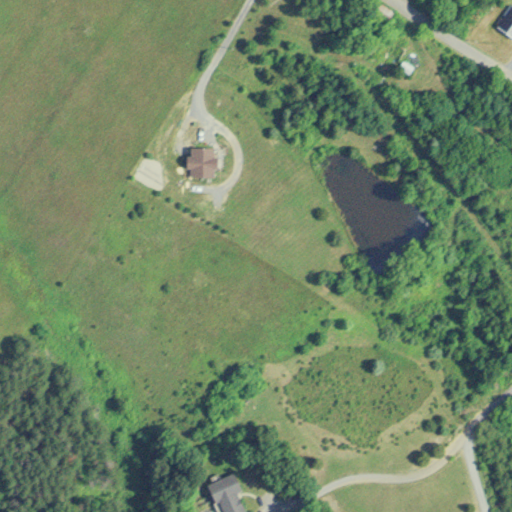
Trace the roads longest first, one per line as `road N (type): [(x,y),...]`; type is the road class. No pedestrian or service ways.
road 1 (residential): [(511,80),(390,0)]
road 2 (residential): [(511,391),(468,443),(483,511)]
